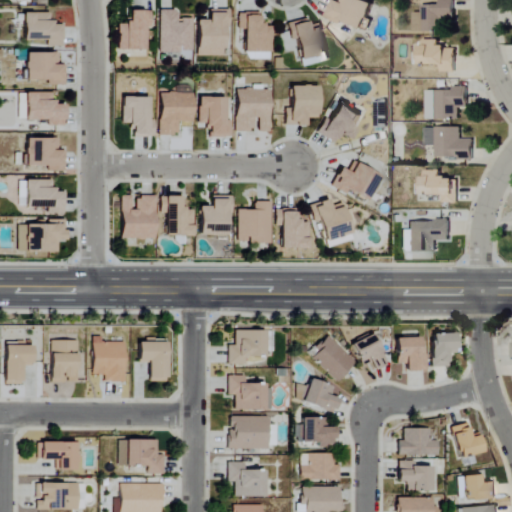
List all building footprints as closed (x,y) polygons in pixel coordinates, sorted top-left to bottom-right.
[(374,3),(364,0),(341,0),(341,2),(334,0),(332,0),(326,19),(341,25),(342,22),(365,30),(374,3)] [(414,13),(413,32),(440,32),(440,20),(455,20),(455,0),(440,0),(440,6),(421,6),(421,13),(414,13)] [(226,57),(226,11),(208,10),(208,21),(197,21),(197,56),(226,57)] [(20,12),(48,11),(48,19),(50,19),(50,23),(61,23),(61,39),(60,39),(60,45),(44,46),(44,39),(21,40),(20,12)] [(192,20),(176,19),(176,11),(158,11),(158,53),(192,53),(192,20)] [(150,12),(129,12),(129,24),(117,24),(116,51),(145,52),(145,29),(149,29),(150,12)] [(271,26),(259,27),(259,14),(237,14),(237,31),(244,31),(245,53),(271,53),(271,26)] [(287,24),(290,41),(296,40),(302,67),(329,61),(321,24),(308,26),(307,19),(287,24)] [(442,66),(442,73),(456,73),(457,49),(439,48),(439,41),(422,40),(422,66),(442,66)] [(63,83),(46,83),(46,80),(45,78),(38,78),(37,79),(36,79),(34,78),(21,78),(21,68),(24,68),(23,67),(23,62),(24,61),(24,52),(51,52),(51,53),(55,53),(55,64),(59,64),(59,65),(63,65),(63,83)] [(291,87),(290,109),(284,109),(284,127),(306,127),(306,119),(317,120),(318,88),(291,87)] [(426,120),(458,120),(459,108),(468,108),(468,88),(454,88),(454,91),(426,91),(426,120)] [(234,90),(234,133),(256,133),(270,133),(270,90),(234,90)] [(62,124),(46,124),(46,118),(23,118),(23,117),(16,117),(16,93),(23,93),(23,91),(49,91),(49,99),(52,99),(52,103),(62,103),(62,124)] [(176,136),(176,125),(192,124),(191,94),(157,94),(157,137),(176,136)] [(120,125),(127,125),(127,129),(132,129),(132,138),(149,138),(149,99),(120,99),(120,125)] [(196,127),(208,127),(208,138),(230,138),(230,121),(224,121),(225,99),(197,99),(196,127)] [(351,142),(365,116),(337,101),(318,135),(334,144),(339,135),(351,142)] [(461,129),(424,128),(424,146),(436,146),(436,158),(474,159),(474,139),(461,138),(461,129)] [(46,170),(46,165),(21,164),(21,153),(24,153),(23,153),(23,148),(24,147),(24,137),(51,137),(52,137),(56,138),(55,149),(63,149),(63,170),(46,170)] [(380,175),(352,161),(347,171),(340,167),(330,186),(345,193),(347,190),(368,200),(380,175)] [(441,171),(424,170),(424,195),(443,196),(442,203),(457,204),(458,178),(441,178),(441,171)] [(62,212),(46,212),(46,206),(23,206),(23,205),(16,205),(16,180),(22,180),(22,179),(49,179),(49,187),(52,187),(52,191),(62,191),(62,212)] [(154,196),(133,196),(120,196),(120,239),(153,239),(154,196)] [(164,236),(192,236),(192,210),(182,210),(182,196),(158,196),(158,214),(164,214),(164,236)] [(198,236),(229,236),(230,196),(211,196),(210,206),(199,206),(198,236)] [(307,205),(312,223),(319,221),(326,248),(338,245),(336,237),(350,233),(342,203),(328,206),(327,200),(307,205)] [(252,210),(236,209),(236,242),(247,242),(247,243),(269,244),(269,202),(252,202),(252,210)] [(279,248),(307,248),(307,221),(295,221),(295,211),(273,210),(273,226),(280,226),(279,248)] [(46,219),(60,219),(61,230),(61,239),(54,239),(55,251),(23,251),(21,249),(16,249),(16,224),(46,224),(46,219)] [(436,252),(436,240),(450,241),(450,221),(409,221),(408,252),(436,252)] [(264,358),(264,330),(233,331),(233,346),(226,346),(226,364),(256,364),(256,358),(264,358)] [(447,353),(456,353),(456,333),(430,334),(431,367),(447,367),(447,353)] [(369,362),(372,370),(386,365),(373,334),(350,344),(360,366),(369,362)] [(336,382),(354,362),(325,336),(307,355),(336,382)] [(124,343),(99,342),(99,337),(91,337),(90,375),(103,375),(102,382),(123,382),(124,343)] [(425,371),(425,354),(420,354),(419,338),(395,338),(395,364),(405,364),(405,372),(425,371)] [(49,383),(75,383),(76,341),(50,341),(49,383)] [(148,382),(166,382),(166,342),(138,342),(138,363),(148,363),(148,382)] [(3,346),(4,385),(21,385),(21,365),(32,365),(31,345),(3,346)] [(264,410),(263,384),(243,384),(243,376),(226,376),(226,396),(233,396),(233,410),(264,410)] [(301,402),(332,414),(338,397),(333,395),(336,389),(309,379),(301,402)] [(227,449),(266,450),(267,417),(227,417),(227,449)] [(333,427),(325,427),(325,418),(300,418),(300,425),(293,425),(293,442),(317,442),(317,448),(333,448),(333,427)] [(470,437),(467,423),(451,427),(458,457),(483,452),(479,435),(470,437)] [(402,429),(401,441),(397,441),(397,455),(436,456),(436,441),(431,441),(431,429),(402,429)] [(161,474),(162,456),(155,455),(155,441),(116,440),(116,466),(145,466),(145,474),(161,474)] [(35,443),(35,460),(57,460),(57,471),(77,470),(77,442),(35,443)] [(329,454),(299,454),(298,480),(337,481),(338,466),(329,465),(329,454)] [(397,482),(404,482),(405,492),(431,491),(431,466),(412,467),(412,461),(397,462),(397,482)] [(264,471),(242,471),(242,463),(226,463),(225,482),(232,482),(232,497),(264,497),(264,471)] [(480,483),(480,475),(462,476),(463,500),(495,499),(495,482),(480,483)] [(77,509),(76,483),(34,484),(34,500),(35,510),(77,509)] [(160,511),(161,485),(118,484),(117,511),(160,511)] [(338,511),(339,488),(300,487),(298,511),(338,511)] [(396,511),(435,511),(435,506),(431,506),(431,498),(396,498),(396,511)]
